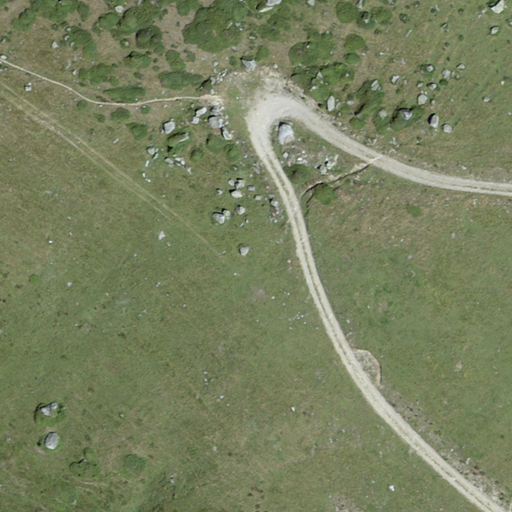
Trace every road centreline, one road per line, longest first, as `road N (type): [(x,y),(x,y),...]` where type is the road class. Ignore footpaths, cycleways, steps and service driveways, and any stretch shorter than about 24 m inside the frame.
road 1 (track): [(497,511),(443,471),(350,364),(310,280),(293,202),(259,139),(258,115)]
road 2 (track): [(350,364),(0,86)]
road 3 (track): [(258,115),(288,107),(408,172),(511,189)]
